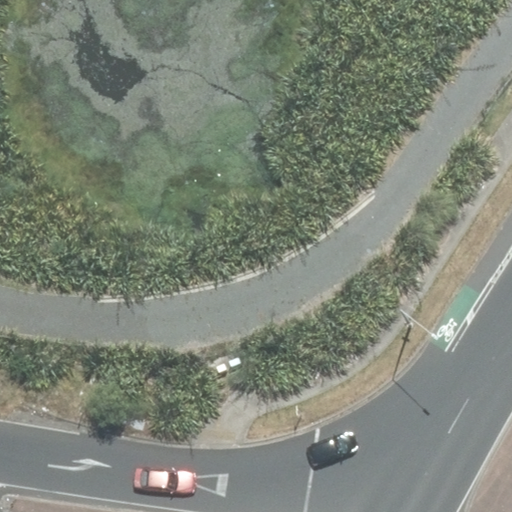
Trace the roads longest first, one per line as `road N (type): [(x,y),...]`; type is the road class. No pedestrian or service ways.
road 1 (track): [(0,276),(144,309),(232,300),(313,250),(511,0)]
road 2 (trunk): [(0,455),(197,487),(305,494),(376,476),(451,424)]
